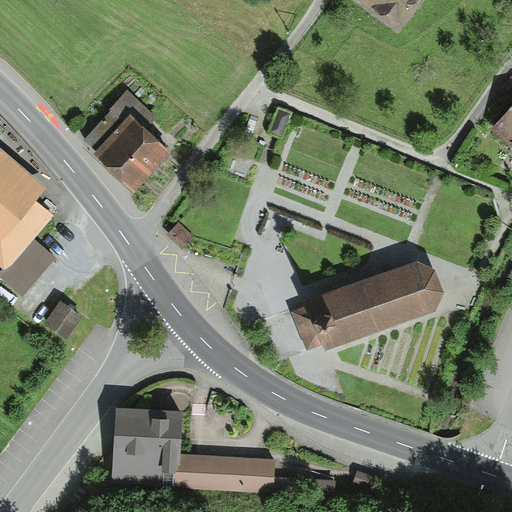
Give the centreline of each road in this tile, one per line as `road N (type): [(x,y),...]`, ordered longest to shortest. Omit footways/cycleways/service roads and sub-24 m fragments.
road 1 (tertiary): [(493,475),(284,399),(240,371),(171,304)]
road 2 (tertiary): [(0,88),(92,194),(171,304)]
road 3 (unclassified): [(171,304),(24,495)]
